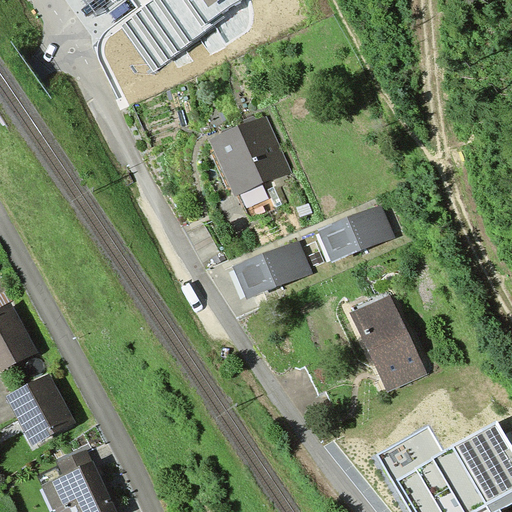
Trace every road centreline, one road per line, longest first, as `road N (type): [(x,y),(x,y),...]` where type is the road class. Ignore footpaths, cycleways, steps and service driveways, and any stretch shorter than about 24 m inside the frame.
road 1 (residential): [(71,46),(199,276),(366,511)]
road 2 (track): [(511,309),(336,0)]
road 3 (residential): [(144,511),(110,417),(0,218)]
